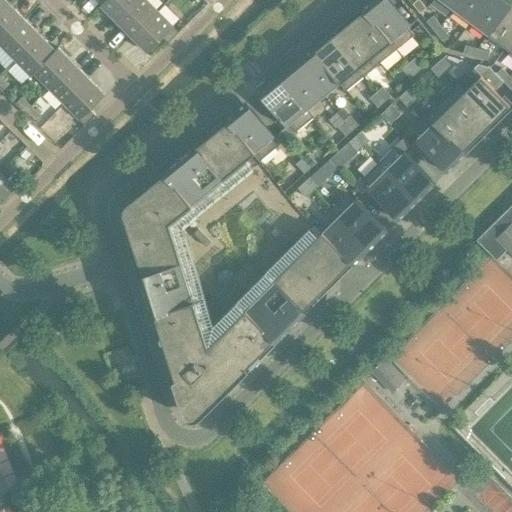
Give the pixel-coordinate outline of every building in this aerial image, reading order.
[(0,0),(0,14),(10,5),(4,0),(0,0)] [(139,0),(106,0),(103,3),(100,6),(117,22),(139,0)] [(158,13),(157,11),(145,0),(139,0),(117,22),(132,38),(158,13)] [(376,0),(364,10),(396,50),(414,35),(385,0),(376,0)] [(426,9),(419,0),(416,0),(411,4),(419,14),(426,9)] [(439,0),(452,9),(459,0),(439,0)] [(470,22),(485,0),(459,0),(452,9),(470,22)] [(511,1),(510,0),(485,0),(470,22),(487,35),(511,1)] [(505,48),(511,37),(511,1),(487,35),(505,48)] [(0,45),(25,21),(10,5),(0,14),(0,45)] [(380,63),(396,50),(364,10),(347,23),(380,63)] [(168,43),(178,33),(158,13),(132,38),(147,53),(162,38),(168,43)] [(434,31),(440,26),(432,17),(426,22),(434,31)] [(41,36),(40,35),(25,21),(0,45),(0,46),(15,61),(41,36)] [(330,37),(363,77),(380,63),(347,24),(330,37)] [(440,26),(434,31),(442,41),(448,36),(440,26)] [(33,74),(55,50),(41,36),(15,61),(30,77),(33,74)] [(345,92),(346,91),(363,77),(330,37),(314,51),(340,83),(339,84),(345,92)] [(474,57),(477,49),(465,46),(462,54),(474,57)] [(48,89),(74,64),(58,48),(55,51),(55,50),(33,74),(48,89)] [(487,61),(489,52),(477,49),(474,57),(487,61)] [(323,97),(339,84),(340,83),(314,51),(297,65),(323,97)] [(408,64),(416,73),(422,68),(414,58),(408,64)] [(437,63),(445,72),(451,67),(443,58),(437,63)] [(439,78),(445,72),(437,63),(431,69),(439,78)] [(89,79),(74,64),(48,89),(63,104),(89,79)] [(410,79),(416,73),(408,64),(401,70),(410,79)] [(489,66),(488,66),(488,67),(478,64),(457,84),(494,121),(510,105),(495,90),(503,82),(494,73),(489,67),(490,66),(489,66)] [(307,110),(308,109),(323,97),(297,65),(280,78),(307,110)] [(503,82),(504,83),(510,77),(501,68),(496,73),(495,72),(494,73),(503,82)] [(0,90),(2,92),(9,85),(0,76),(0,90)] [(314,117),(308,109),(307,110),(280,78),(263,92),(295,132),(314,117)] [(85,126),(95,115),(89,110),(105,95),(89,79),(63,104),(85,126)] [(478,136),(494,121),(457,84),(442,100),(478,136)] [(376,93),(384,102),(391,96),(382,87),(376,93)] [(405,92),(412,101),(418,95),(411,87),(405,92)] [(406,107),(412,101),(405,92),(398,98),(406,107)] [(378,108),(384,102),(376,93),(369,99),(378,108)] [(24,113),(31,106),(22,97),(15,104),(24,113)] [(463,151),(478,136),(442,100),(426,115),(463,151)] [(24,113),(33,122),(40,115),(31,106),(24,113)] [(226,122),(253,154),(259,162),(278,146),(245,107),(226,122)] [(446,167),(463,151),(426,115),(410,131),(446,167)] [(343,121),(352,131),(358,125),(349,116),(343,121)] [(346,137),(352,131),(343,121),(337,127),(346,137)] [(198,413),(322,291),(342,270),(350,263),(321,233),(207,345),(204,331),(169,222),(253,154),(226,122),(126,204),(125,205),(124,206),(123,208),(123,209),(122,211),(122,213),(123,214),(185,410),(186,412),(187,413),(188,414),(189,414),(190,415),(192,415),(193,415),(194,415),(196,415),(197,414),(198,413)] [(354,138),(362,147),(368,142),(360,132),(354,138)] [(356,153),(362,147),(354,138),(348,144),(356,153)] [(414,199),(431,183),(394,147),(378,163),(414,199)] [(302,159),(310,168),(317,162),(309,153),(302,159)] [(304,174),(310,168),(302,159),(295,165),(304,174)] [(398,215),(414,199),(378,163),(362,179),(398,215)] [(0,173),(0,204),(24,180),(18,173),(8,182),(0,173)] [(303,183),(312,192),(318,186),(309,177),(303,183)] [(306,198),(312,192),(303,183),(297,189),(306,198)] [(337,217),(366,246),(383,230),(346,194),(329,211),(336,218),(337,217)] [(511,204),(476,240),(496,260),(507,250),(511,255),(511,204)] [(321,233),(350,262),(366,246),(337,217),(336,218),(321,233)] [(269,233),(282,246),(287,241),(275,228),(269,233)] [(193,234),(206,247),(211,242),(198,229),(193,234)] [(392,394),(401,385),(406,380),(385,358),(372,371),(385,386),(392,394)] [(0,495),(9,492),(0,469),(0,511),(6,511),(0,497),(0,495)]
